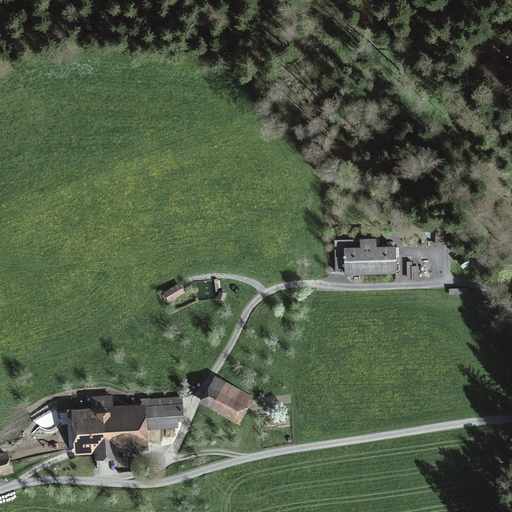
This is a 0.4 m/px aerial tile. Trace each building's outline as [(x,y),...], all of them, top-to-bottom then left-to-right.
[(436,229),(436,244),(450,244),(450,229),(436,229)] [(335,240),(335,261),(344,261),(345,272),(395,272),(395,247),(376,248),(376,240),(358,240),(335,240)] [(462,263),(468,269),(475,263),(469,257),(462,263)] [(163,293),(169,302),(185,293),(179,284),(163,293)] [(254,398),(217,378),(203,405),(240,425),(254,398)] [(74,411),(76,456),(99,455),(99,462),(124,460),(124,453),(152,452),(151,433),(183,432),(182,417),(182,400),(144,401),(144,408),(74,411)] [(0,474),(10,472),(6,453),(0,454),(0,474)]
